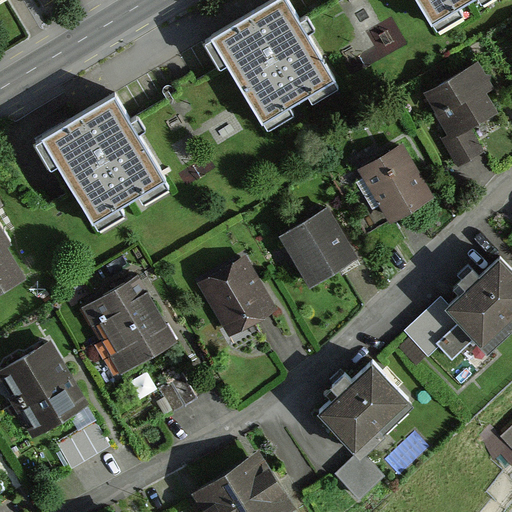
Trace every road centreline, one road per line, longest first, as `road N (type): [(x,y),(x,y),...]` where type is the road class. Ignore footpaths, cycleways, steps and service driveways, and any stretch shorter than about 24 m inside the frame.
road 1 (residential): [(511,183),(301,381),(73,511)]
road 2 (tertiary): [(147,0),(0,88)]
